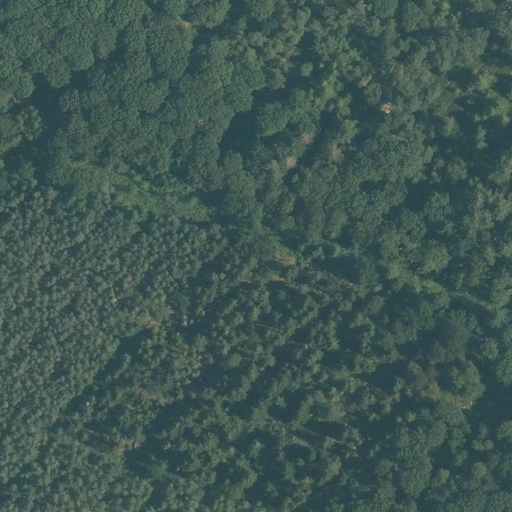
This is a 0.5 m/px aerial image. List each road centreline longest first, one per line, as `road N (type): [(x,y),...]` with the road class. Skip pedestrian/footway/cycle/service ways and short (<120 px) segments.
road 1 (track): [(511,279),(0,91)]
road 2 (track): [(0,258),(114,133)]
